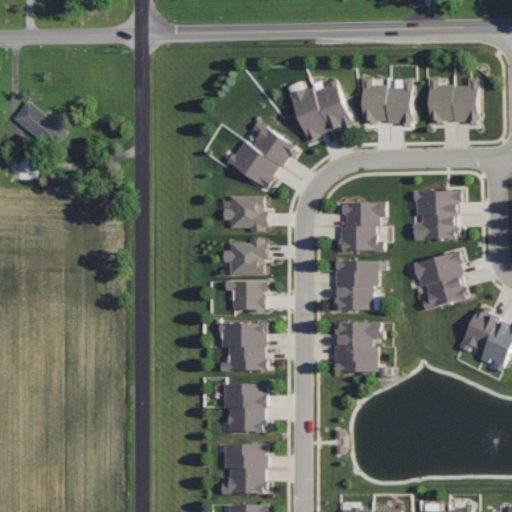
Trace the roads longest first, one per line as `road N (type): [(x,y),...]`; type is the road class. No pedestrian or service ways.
road 1 (residential): [(306,511),(303,228),(316,187),(353,164),(511,157)]
road 2 (residential): [(142,511),(143,0)]
road 3 (residential): [(511,25),(143,34)]
road 4 (residential): [(143,34),(0,37)]
road 5 (residential): [(511,169),(497,181),(497,252),(511,278)]
